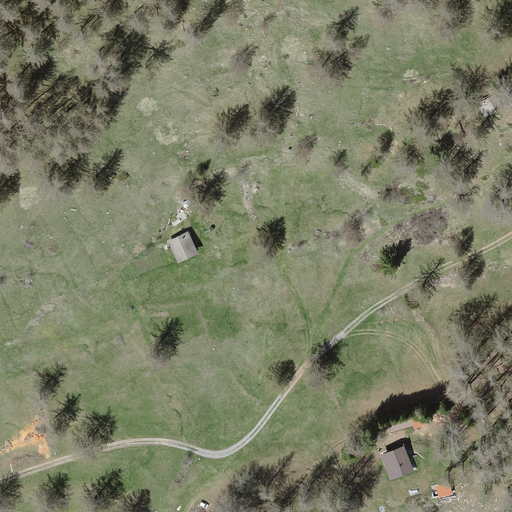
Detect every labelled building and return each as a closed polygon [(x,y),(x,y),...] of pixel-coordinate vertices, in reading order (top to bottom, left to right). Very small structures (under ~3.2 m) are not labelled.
[(496,95),(480,104),(485,114),(502,105),(496,95)] [(192,235),(174,244),(183,264),(202,256),(192,235)] [(389,433),(413,426),(411,416),(386,423),(389,433)] [(405,447),(384,455),(393,481),(415,474),(405,447)] [(451,479),(436,484),(440,496),(455,492),(451,479)]
